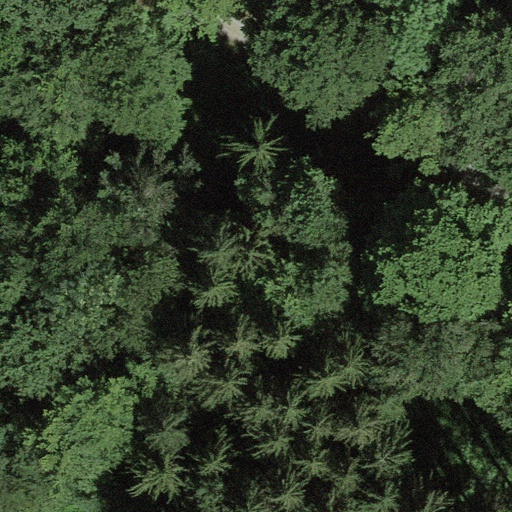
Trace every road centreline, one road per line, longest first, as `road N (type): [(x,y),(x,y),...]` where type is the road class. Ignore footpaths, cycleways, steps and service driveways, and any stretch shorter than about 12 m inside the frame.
road 1 (track): [(194,0),(389,117)]
road 2 (track): [(478,169),(500,0)]
road 3 (track): [(511,188),(389,117)]
